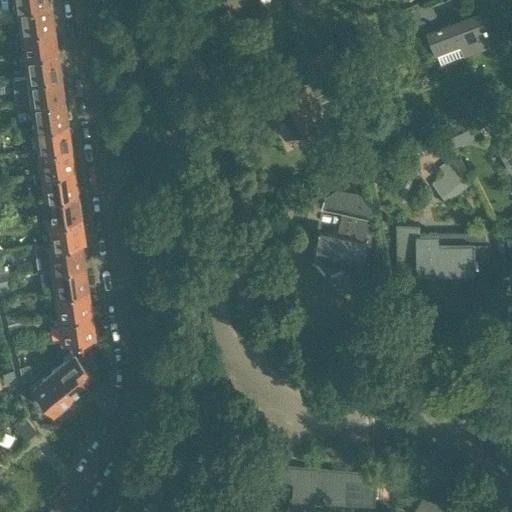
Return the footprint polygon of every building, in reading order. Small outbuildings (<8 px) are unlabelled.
[(47,0),(46,0),(45,0),(11,6),(14,29),(51,23),(47,0)] [(288,0),(292,5),(299,15),(312,7),(307,0),(288,0)] [(356,4),(360,27),(378,20),(374,9),(367,12),(363,2),(356,4)] [(387,45),(403,39),(424,31),(433,53),(434,53),(438,64),(491,44),(478,9),(436,25),(428,3),(378,22),(379,26),(384,37),(387,45)] [(55,46),(51,23),(14,29),(16,39),(21,38),(23,51),(55,46)] [(384,37),(379,26),(365,30),(369,42),(365,44),(368,52),(384,47),(381,38),(384,37)] [(55,46),(23,51),(27,75),(58,70),(55,46)] [(317,80),(305,86),(304,85),(268,101),(285,137),(321,120),(313,102),(325,96),(323,91),(340,83),(332,66),(314,74),(317,80)] [(62,94),(58,70),(27,75),(27,76),(21,76),(22,86),(28,85),(30,99),(62,94)] [(62,94),(30,99),(34,122),(65,118),(62,94)] [(69,142),(65,118),(34,122),(37,146),(69,142)] [(440,131),(450,149),(463,143),(458,132),(469,127),(465,120),(440,131)] [(450,149),(440,131),(428,137),(432,146),(436,155),(450,149)] [(369,133),(356,139),(365,161),(378,156),(369,133)] [(69,142),(37,146),(41,171),(72,166),(69,142)] [(511,144),(502,151),(511,167),(511,144)] [(443,173),(431,183),(444,200),(467,182),(463,177),(465,176),(450,158),(438,167),(443,173)] [(76,190),(72,166),(41,171),(44,195),(76,190)] [(371,210),(367,196),(350,192),(346,195),(343,190),(335,188),(335,190),(324,195),(322,194),(320,206),(349,212),(344,236),(317,230),(310,259),(314,260),(326,274),(342,266),(357,270),(362,245),(365,232),(371,210)] [(76,190),(44,195),(47,218),(79,214),(76,190)] [(83,239),(79,214),(47,218),(51,242),(48,243),(83,239)] [(488,242),(485,242),(484,232),(437,233),(415,234),(415,226),(418,226),(418,225),(396,225),(397,268),(407,268),(437,267),(472,266),(472,263),(489,262),(488,242)] [(83,239),(48,243),(51,267),(83,262),(79,240),(83,239)] [(86,286),(83,262),(51,267),(39,268),(42,291),(49,290),(49,291),(86,286)] [(0,264),(0,273),(8,272),(7,264),(0,264)] [(0,283),(10,282),(8,272),(0,273),(0,283)] [(358,281),(356,293),(370,295),(372,284),(358,281)] [(56,298),(58,314),(90,310),(86,286),(49,291),(50,299),(56,298)] [(4,313),(6,321),(20,319),(19,310),(4,313)] [(93,335),(90,310),(58,314),(62,339),(73,338),(86,336),(93,335)] [(22,329),(20,319),(6,321),(9,330),(22,329)] [(75,351),(53,369),(72,393),(86,382),(81,377),(94,366),(89,359),(86,336),(73,338),(75,351)] [(26,355),(16,358),(22,380),(31,378),(26,355)] [(13,369),(3,373),(6,384),(17,380),(13,369)] [(51,410),(72,393),(53,369),(31,386),(51,410)] [(12,422),(25,438),(36,430),(22,414),(12,422)] [(290,496),(285,511),(340,511),(341,497),(374,499),(375,472),(356,471),(355,476),(322,474),(323,469),(282,467),(282,477),(281,477),(280,496),(290,496)] [(455,511),(423,491),(411,511),(412,511),(455,511)]
